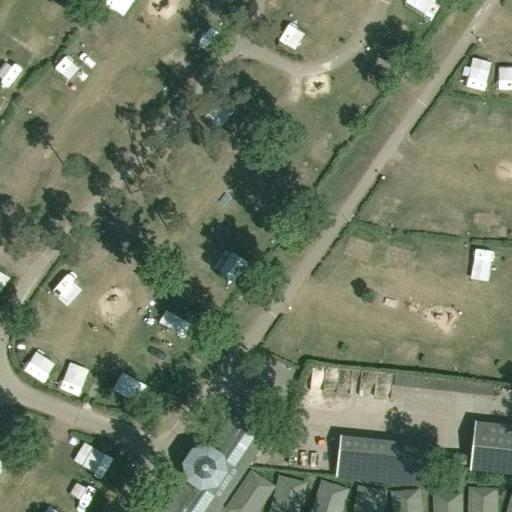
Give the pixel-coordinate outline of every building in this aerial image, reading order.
[(132,25),(140,5),(127,0),(107,0),(103,13),(132,25)] [(427,6),(424,15),(437,20),(444,0),(421,0),(420,3),(427,6)] [(212,5),(203,17),(220,30),(229,18),(212,5)] [(198,25),(184,39),(201,56),(215,43),(198,25)] [(100,31),(87,51),(109,66),(122,46),(100,31)] [(174,89),(189,78),(172,56),(157,67),(174,89)] [(468,68),(465,90),(486,93),(489,71),(468,68)] [(125,128),(142,104),(129,95),(112,119),(125,128)] [(506,123),(508,102),(492,100),(490,122),(506,123)] [(464,123),(466,103),(450,101),(447,122),(464,123)] [(222,272),(239,282),(249,263),(232,254),(222,272)] [(295,359),(304,332),(286,326),(277,353),(295,359)] [(158,347),(150,365),(169,373),(177,354),(158,347)] [(414,389),(418,378),(399,372),(396,383),(414,389)] [(216,511),(271,432),(239,409),(225,430),(227,431),(212,453),(211,453),(197,455),(191,465),(193,477),(194,477),(179,500),(177,499),(168,511),(216,511)] [(511,426),(475,423),(470,471),(511,475),(511,426)] [(428,442),(342,441),(341,475),(427,477),(428,442)] [(0,460),(0,480),(9,466),(0,460)] [(433,511),(432,493),(333,499),(333,511),(433,511)] [(306,511),(306,502),(243,507),(243,511),(306,511)]
